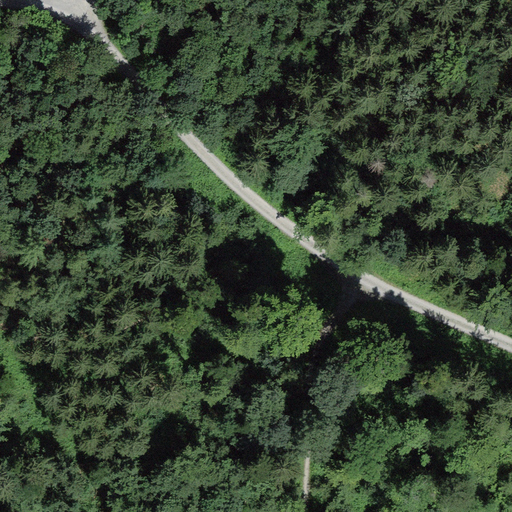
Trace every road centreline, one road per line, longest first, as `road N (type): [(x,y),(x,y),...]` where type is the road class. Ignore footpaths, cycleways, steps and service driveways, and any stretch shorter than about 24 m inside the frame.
road 1 (track): [(511,345),(366,281),(246,199),(76,14),(6,0)]
road 2 (track): [(306,511),(310,374),(334,308),(366,281)]
